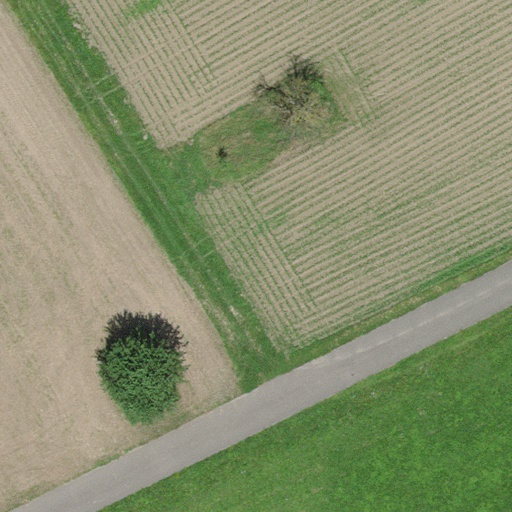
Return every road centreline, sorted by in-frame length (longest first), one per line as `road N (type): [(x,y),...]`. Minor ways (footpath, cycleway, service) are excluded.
road 1 (residential): [(65,511),(511,273)]
road 2 (track): [(30,0),(290,393)]
